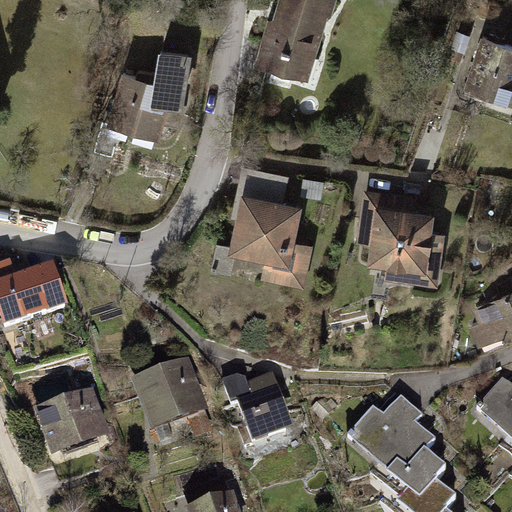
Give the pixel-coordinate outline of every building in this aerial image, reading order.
[(338,0),(280,0),(257,65),(309,83),(338,0)] [(511,41),(485,33),(468,84),(511,98),(511,41)] [(158,81),(127,74),(112,122),(164,140),(171,108),(189,111),(195,54),(164,48),(158,81)] [(246,182),(290,188),(292,172),(248,166),(246,182)] [(422,197),(366,190),(359,243),(376,245),(374,262),(390,267),(391,281),(444,288),(451,238),(437,236),(440,213),(420,211),(422,197)] [(307,202),(243,191),(232,255),(278,263),(275,282),(315,289),(322,247),(300,243),(307,202)] [(53,271),(0,286),(0,315),(6,333),(68,314),(53,271)] [(489,322),(474,327),(481,348),(511,336),(511,292),(482,303),(489,322)] [(193,365),(136,384),(153,439),(211,420),(193,365)] [(274,370),(229,388),(255,454),(300,436),(274,370)] [(511,387),(508,384),(482,412),(511,439),(511,456),(510,459),(511,461),(511,387)] [(96,394),(40,414),(57,463),(114,443),(96,394)] [(380,413),(356,439),(380,461),(370,472),(386,487),(379,495),(396,511),(449,511),(457,503),(440,487),(450,477),(429,458),(441,446),(421,428),(426,420),(407,402),(389,421),(380,413)] [(238,511),(234,499),(190,511),(238,511)]
